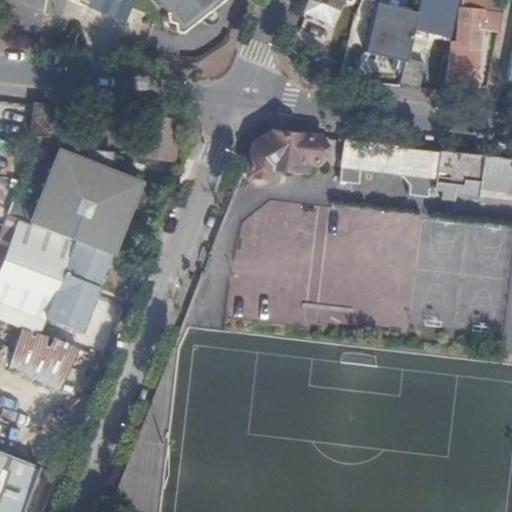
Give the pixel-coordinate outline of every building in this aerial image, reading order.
[(150,0),(161,13),(164,28),(178,32),(218,0),(150,0)] [(309,0),(306,10),(325,17),(329,6),(338,10),(341,0),(309,0)] [(400,88),(418,90),(433,23),(452,27),(458,0),(427,0),(422,20),(416,19),(405,66),(400,88)] [(361,56),(405,66),(416,19),(372,9),(361,56)] [(445,87),(473,90),(480,30),(458,28),(456,44),(450,43),(445,87)] [(58,107),(51,106),(35,104),(31,135),(39,136),(54,138),(58,107)] [(172,160),(177,120),(157,118),(143,116),(138,156),(172,160)] [(317,165),(321,137),(273,132),(256,138),(241,176),(248,177),(253,184),(262,185),(267,179),(271,179),(272,169),(308,173),(309,164),(317,165)] [(511,159),(354,141),(344,140),(339,180),(358,183),(361,169),(401,174),(409,185),(408,194),(428,198),(428,189),(436,190),(437,182),(437,177),(456,180),(455,185),(454,194),(479,198),(480,190),(511,194),(511,159)] [(37,210),(13,200),(6,216),(110,256),(139,183),(60,152),(37,210)] [(453,201),(454,194),(455,185),(437,182),(436,190),(440,191),(440,199),(453,201)] [(6,216),(0,232),(0,301),(82,334),(112,257),(110,256),(6,216)] [(26,315),(21,328),(77,351),(82,337),(26,315)] [(77,351),(21,328),(4,371),(60,393),(77,351)] [(0,511),(19,511),(37,465),(0,451),(0,511)] [(118,511),(122,503),(113,499),(108,511),(118,511)]
